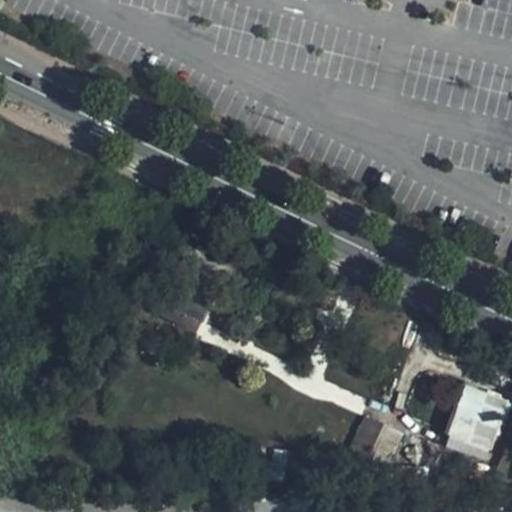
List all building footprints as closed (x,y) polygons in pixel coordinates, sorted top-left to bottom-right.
[(167,307),(203,325),(224,282),(187,265),(167,307)] [(199,334),(203,325),(167,307),(162,316),(199,334)] [(449,429),(485,445),(505,400),(470,385),(449,429)] [(350,448),(389,464),(402,431),(363,415),(350,448)] [(481,455),(485,445),(449,429),(445,438),(481,455)] [(511,453),(503,450),(492,479),(509,485),(511,477),(511,453)]
